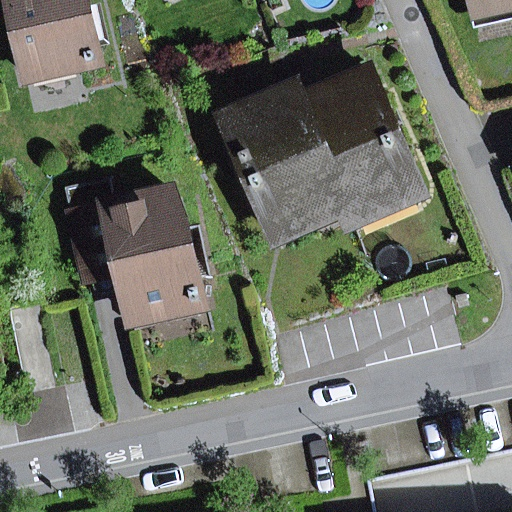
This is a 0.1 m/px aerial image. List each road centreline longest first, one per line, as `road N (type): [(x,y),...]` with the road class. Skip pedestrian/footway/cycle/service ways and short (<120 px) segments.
road 1 (residential): [(511,351),(0,457)]
road 2 (residential): [(511,273),(389,0)]
